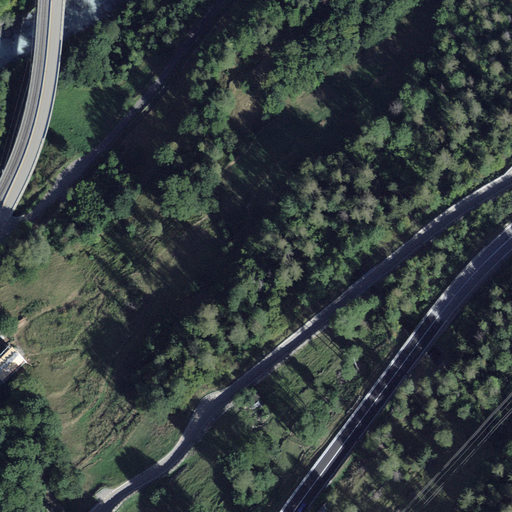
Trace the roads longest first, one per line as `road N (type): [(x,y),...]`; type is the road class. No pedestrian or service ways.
road 1 (tertiary): [(511,176),(463,204),(216,400),(174,456),(97,511)]
road 2 (secondary): [(511,237),(434,321),(293,511)]
road 3 (tertiary): [(0,221),(44,109),(56,0)]
